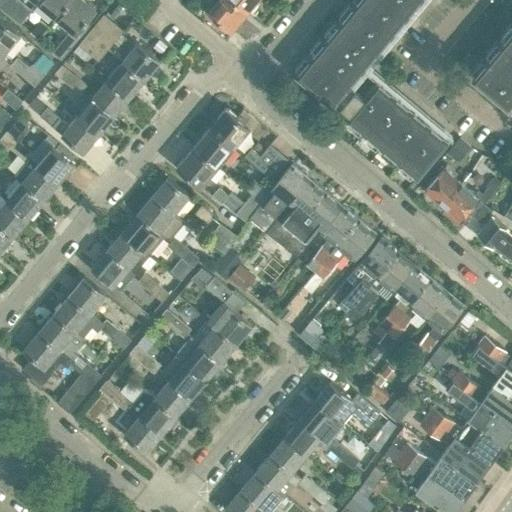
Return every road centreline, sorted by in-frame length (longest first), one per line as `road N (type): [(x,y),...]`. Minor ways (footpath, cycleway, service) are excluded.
road 1 (residential): [(0,329),(224,64)]
road 2 (residential): [(511,307),(251,87)]
road 3 (residential): [(179,511),(313,349)]
road 4 (residential): [(511,129),(428,63),(480,0)]
road 5 (residential): [(157,511),(51,424)]
